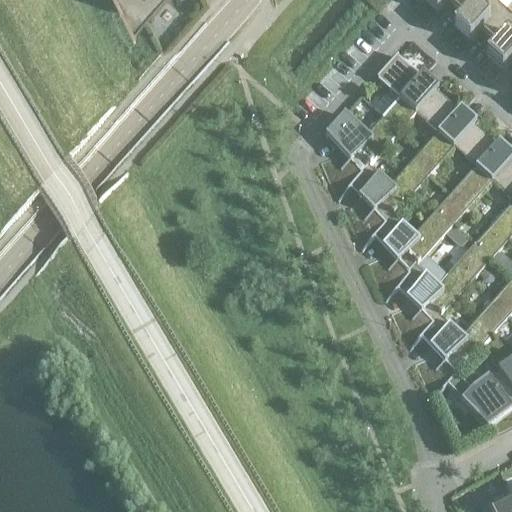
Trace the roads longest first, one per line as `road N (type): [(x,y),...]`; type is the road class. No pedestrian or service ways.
road 1 (residential): [(435,487),(426,433),(297,153),(412,25),(511,114)]
road 2 (tertiary): [(0,276),(244,0)]
